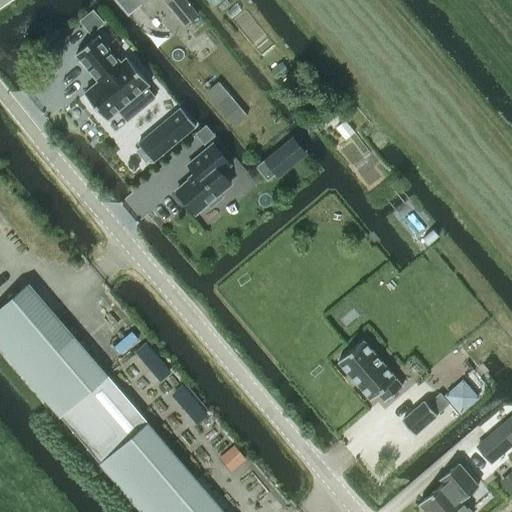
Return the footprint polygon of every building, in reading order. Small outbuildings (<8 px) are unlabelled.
[(117,0),(129,14),(141,4),(145,0),(117,0)] [(195,16),(183,0),(164,0),(184,25),(195,16)] [(107,119),(132,98),(141,109),(156,97),(147,86),(149,84),(126,57),(121,62),(98,35),(76,54),(99,81),(85,93),(107,119)] [(219,82),(206,93),(217,105),(230,94),(219,82)] [(180,108),(138,143),(141,146),(136,150),(146,162),(151,158),(153,161),(195,126),(180,108)] [(196,174),(176,191),(195,213),(207,203),(211,206),(222,197),(219,193),(230,183),(221,172),(230,164),(213,144),(188,165),(196,174)] [(27,283),(0,306),(0,345),(10,357),(56,317),(27,283)] [(56,317),(10,357),(60,416),(106,376),(56,317)] [(385,400),(402,386),(363,339),(338,360),(371,399),(379,392),(385,400)] [(106,376),(60,416),(100,463),(142,511),(222,511),(146,423),(106,376)] [(463,378),(444,395),(461,413),(479,397),(463,378)] [(440,392),(427,403),(437,414),(450,403),(440,392)] [(414,434),(437,414),(425,400),(402,420),(414,434)] [(443,482),(419,503),(426,511),(471,511),(462,502),(479,487),(469,476),(458,462),(440,478),(443,482)]
